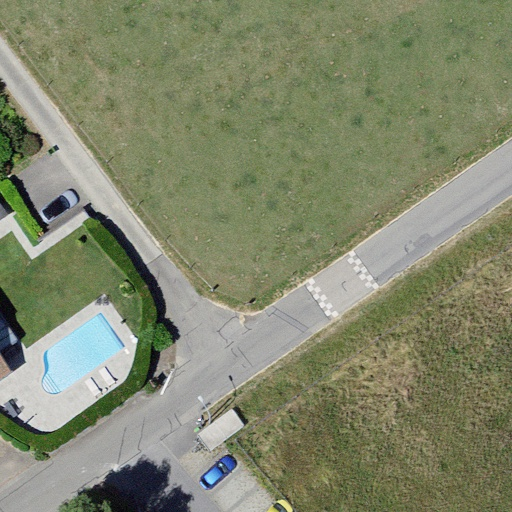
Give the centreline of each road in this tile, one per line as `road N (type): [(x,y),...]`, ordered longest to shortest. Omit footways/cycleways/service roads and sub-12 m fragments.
road 1 (unclassified): [(511,160),(13,511)]
road 2 (track): [(0,50),(228,357)]
